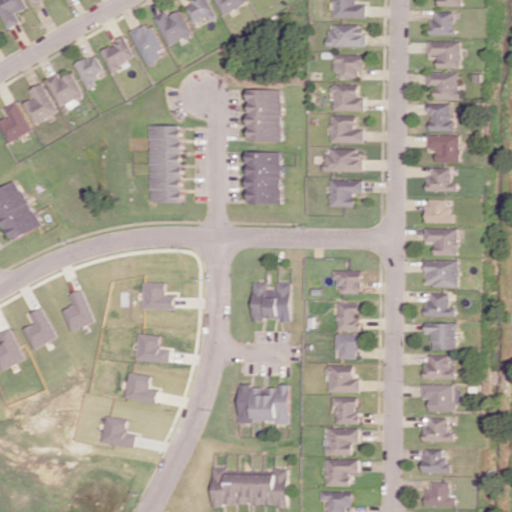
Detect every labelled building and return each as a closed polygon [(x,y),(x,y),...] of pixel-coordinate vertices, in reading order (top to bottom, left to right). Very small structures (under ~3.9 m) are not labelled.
[(0,0),(0,13),(7,28),(20,22),(15,12),(40,0),(0,0)] [(196,23),(208,16),(211,21),(218,17),(208,0),(189,0),(185,3),(196,23)] [(216,0),(222,14),(247,4),(245,0),(216,0)] [(335,0),(335,16),(368,17),(368,3),(360,3),(359,0),(335,0)] [(167,11),(155,17),(170,46),(193,34),(181,10),(169,16),(167,11)] [(458,11),(438,11),(438,19),(432,18),(432,34),(457,34),(458,11)] [(131,31),(149,65),(167,56),(149,21),(131,31)] [(368,45),(368,25),(336,25),(336,30),(329,30),(329,45),(368,45)] [(102,50),(112,70),(136,58),(125,35),(114,40),(116,44),(102,50)] [(463,68),(464,41),(431,40),(430,54),(440,54),(440,67),(463,68)] [(77,62),(87,89),(97,85),(94,77),(105,73),(98,54),(77,62)] [(335,70),(342,70),(342,77),(360,77),(360,69),(367,69),(367,55),(336,54),(335,70)] [(462,72),(430,71),(430,85),(437,85),(437,98),(462,99),(462,72)] [(63,109),(86,98),(73,72),(61,78),(58,73),(47,79),(63,109)] [(59,112),(44,82),(31,89),(35,97),(24,103),(35,124),(59,112)] [(367,110),(367,96),(361,96),(361,84),(336,83),(335,110),(367,110)] [(283,140),(284,89),(251,88),(250,140),(283,140)] [(33,131),(19,100),(5,107),(10,116),(0,120),(0,123),(9,142),(33,131)] [(455,130),(456,103),(431,102),(430,113),(433,113),(433,129),(455,130)] [(333,141),(366,142),(366,128),(358,128),(358,115),(334,115),(333,141)] [(184,202),(184,124),(151,124),(151,202),(184,202)] [(463,134),(431,134),(431,147),(439,148),(439,162),(463,162),(463,134)] [(365,170),(365,149),(334,149),(334,154),(326,154),(327,171),(365,170)] [(283,203),(283,151),(250,151),(250,202),(283,203)] [(429,190),(460,190),(460,181),(455,181),(455,167),(435,167),(435,175),(430,175),(429,190)] [(357,206),(357,192),(366,192),(366,179),(333,179),(332,206),(357,206)] [(0,188),(0,219),(10,240),(40,226),(18,180),(0,188)] [(429,221),(457,222),(458,212),(452,212),(452,199),(430,198),(429,221)] [(461,228),(428,227),(428,241),(437,241),(436,254),(460,254),(461,228)] [(462,285),(463,260),(428,259),(428,285),(462,285)] [(341,292),(364,292),(364,270),(335,269),(335,279),(341,279),(341,292)] [(166,282),(142,281),(142,308),(175,308),(175,295),(166,294),(166,282)] [(294,282),(280,281),(279,289),(269,289),(269,282),(255,281),(254,319),(293,320),(294,282)] [(69,331),(93,322),(80,289),(65,295),(69,306),(61,309),(69,331)] [(427,315),(459,315),(459,306),(453,306),(453,293),(434,292),(434,300),(427,300),(427,315)] [(362,330),(362,302),(340,302),(341,330),(362,330)] [(27,313),(31,323),(22,327),(31,348),(54,338),(42,307),(27,313)] [(435,348),(460,348),(460,322),(428,321),(427,332),(435,332),(435,348)] [(0,369),(0,370),(24,358),(9,328),(0,332),(0,369)] [(136,360),(170,362),(171,348),(160,347),(161,335),(137,333),(136,360)] [(362,334),(338,333),(338,349),(342,350),(342,358),(361,358),(362,334)] [(458,378),(458,355),(433,354),(433,362),(427,362),(427,377),(458,378)] [(331,391),(363,391),(363,377),(356,377),(356,365),(331,364),(331,391)] [(151,374),(127,372),(125,399),(157,402),(158,389),(150,388),(151,374)] [(457,384),(425,383),(425,398),(432,398),(432,410),(456,411),(457,384)] [(240,421),(292,422),(293,385),(275,385),(275,394),(266,394),(266,385),(241,385),(240,421)] [(362,423),(363,413),(360,413),(360,396),(335,396),(334,407),(339,407),(338,423),(362,423)] [(101,441),(135,447),(138,433),(126,431),(129,419),(106,415),(101,441)] [(426,440),(457,440),(457,431),(452,431),(451,417),(432,417),(432,425),(426,425),(426,440)] [(362,442),(362,428),(330,427),(330,453),(355,454),(355,442),(362,442)] [(454,472),(454,462),(447,462),(447,448),(426,448),(426,471),(454,472)] [(353,485),(352,472),(361,472),(361,458),(328,459),(329,485),(353,485)] [(215,504),(291,504),(291,469),(215,469),(215,504)] [(428,504),(459,504),(459,496),(453,496),(453,481),(434,480),(434,489),(428,489),(428,504)] [(348,511),(348,506),(354,506),(355,491),(323,490),(323,500),(329,500),(328,511),(348,511)]
